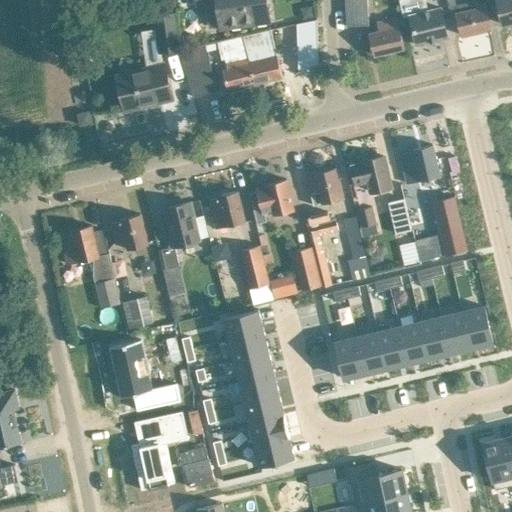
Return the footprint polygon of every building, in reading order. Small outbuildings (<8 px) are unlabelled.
[(196,0),(197,4),(198,3),(217,1),(218,11),(220,27),(228,26),(249,24),(269,21),(270,21),(267,0),(196,0)] [(366,0),(345,0),(347,26),(368,25),(366,0)] [(448,37),(443,16),(440,5),(429,8),(427,0),(426,0),(400,0),(404,17),(411,16),(417,44),(448,37)] [(511,0),(498,0),(499,4),(504,24),(511,22),(511,0)] [(175,13),(173,14),(172,1),(157,4),(159,16),(153,17),(157,52),(180,49),(175,13)] [(454,6),(456,16),(461,34),(491,27),(485,2),(477,4),(477,1),(457,5),(454,6)] [(317,46),(317,33),(317,19),(317,18),(297,22),(299,68),(318,64),(317,46)] [(405,47),(398,18),(377,23),(379,32),(369,34),(374,55),(405,47)] [(272,30),(264,32),(245,36),(249,54),(248,54),(255,83),(283,76),(278,56),(272,30)] [(228,90),(255,83),(248,54),(249,54),(245,36),(218,43),(222,59),(225,59),(227,68),(223,69),(228,90)] [(182,50),(189,77),(194,96),(217,91),(206,45),(182,50)] [(117,74),(121,91),(125,110),(173,98),(168,79),(164,64),(117,74)] [(78,114),(81,125),(92,122),(89,111),(78,114)] [(406,175),(408,183),(440,175),(433,144),(413,149),(413,151),(401,154),(406,175)] [(353,165),(357,186),(370,183),(373,192),(392,187),(384,155),(364,160),(365,163),(353,165)] [(343,198),(340,186),(336,167),(315,172),(316,174),(307,176),(315,205),(343,198)] [(294,210),(292,198),(287,179),(267,183),(267,186),(258,188),(259,190),(251,192),(258,222),(266,220),(264,207),(273,205),(275,215),(294,210)] [(245,221),(243,210),(238,190),(218,195),(219,197),(207,200),(213,229),(245,221)] [(435,235),(415,239),(415,241),(419,260),(439,256),(445,255),(445,256),(467,249),(455,196),(434,202),(440,233),(435,235)] [(397,233),(413,229),(405,198),(389,202),(397,233)] [(192,200),(165,206),(167,219),(164,220),(170,247),(163,249),(167,268),(180,265),(176,246),(203,240),(192,200)] [(378,232),(376,223),(373,206),(357,210),(361,226),(363,235),(378,232)] [(121,218),(121,220),(112,222),(116,239),(127,236),(128,241),(130,249),(148,244),(141,213),(121,218)] [(354,280),(371,276),(356,215),(345,218),(354,258),(349,259),(354,280)] [(325,287),(334,284),(322,238),(324,234),(340,230),(338,221),(310,229),(325,287)] [(110,252),(99,255),(92,225),(72,229),(73,232),(61,235),(67,263),(94,257),(94,275),(102,308),(121,304),(115,278),(116,278),(110,252)] [(419,260),(415,241),(399,244),(404,264),(419,261),(419,260)] [(255,304),(275,299),(261,244),(242,248),(255,304)] [(291,251),(301,289),(322,283),(312,245),(291,251)] [(464,260),(452,263),(455,272),(466,269),(464,260)] [(443,265),(430,268),(432,277),(445,274),(443,265)] [(430,268),(418,271),(420,280),(432,277),(430,268)] [(400,275),(388,278),(390,288),(402,285),(400,275)] [(280,277),(270,280),(275,298),(285,295),(280,277)] [(388,278),(375,281),(378,290),(390,288),(388,278)] [(358,285),(346,288),(348,298),(361,295),(358,285)] [(346,288),(333,291),(336,301),(348,298),(346,288)] [(155,323),(147,297),(123,302),(130,327),(155,323)] [(485,305),(463,311),(472,347),(494,341),(485,305)] [(260,309),(225,317),(230,339),(265,331),(260,309)] [(463,311),(442,316),(451,352),(472,347),(463,311)] [(442,316),(421,321),(430,357),(451,352),(442,316)] [(421,321),(400,326),(409,362),(430,357),(421,321)] [(400,326),(379,331),(388,367),(409,362),(400,326)] [(265,331),(230,339),(235,360),(270,352),(265,331)] [(379,331),(358,336),(367,372),(388,367),(379,331)] [(190,336),(183,338),(185,350),(193,348),(190,336)] [(358,336),(336,341),(345,377),(367,372),(358,336)] [(140,340),(107,347),(119,399),(131,396),(133,405),(178,395),(176,384),(153,389),(140,340)] [(193,348),(185,350),(188,361),(196,359),(193,348)] [(270,352),(235,360),(241,381),(275,373),(270,352)] [(204,367),(196,369),(199,381),(207,379),(204,367)] [(275,373),(241,381),(246,402),(280,394),(275,373)] [(0,445),(0,446),(20,441),(13,409),(19,407),(15,388),(0,391),(0,445)] [(280,394),(246,402),(251,423),(285,415),(280,394)] [(211,397),(203,399),(206,412),(214,410),(211,397)] [(142,442),(134,444),(136,454),(138,453),(141,467),(139,468),(144,489),(152,488),(152,489),(171,485),(170,483),(177,482),(168,443),(191,438),(185,410),(137,421),(142,442)] [(214,410),(206,412),(209,423),(217,421),(214,410)] [(285,415),(251,423),(256,444),(290,436),(285,415)] [(290,436),(256,444),(261,466),(296,458),(290,436)] [(511,462),(506,437),(484,442),(493,480),(495,489),(511,484),(511,462)] [(221,439),(214,441),(217,454),(224,452),(221,439)] [(224,452),(217,454),(219,465),(227,463),(224,452)] [(373,461),(348,467),(356,503),(407,492),(402,468),(376,474),(373,461)] [(0,466),(0,467),(1,470),(0,470),(0,487),(5,487),(5,484),(18,481),(14,463),(0,466)] [(318,484),(316,472),(307,474),(309,486),(318,484)] [(411,511),(407,492),(356,503),(357,511),(411,511)]
